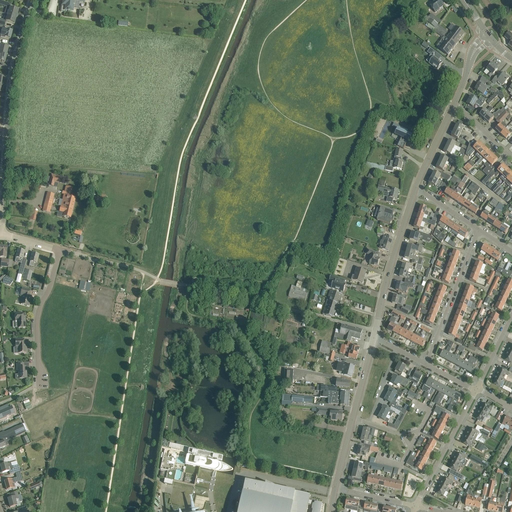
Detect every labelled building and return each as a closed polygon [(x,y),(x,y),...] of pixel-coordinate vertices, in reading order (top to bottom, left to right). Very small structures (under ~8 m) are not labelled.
[(73,9),(78,9),(79,0),(63,0),(63,3),(64,4),(63,5),(63,7),(62,7),(61,12),(65,12),(65,11),(68,11),(68,12),(69,12),(70,12),(73,12),(73,9)] [(432,0),(433,1),(429,4),(435,13),(440,10),(439,9),(444,6),(440,0),(431,0),(432,0)] [(7,7),(5,14),(8,15),(16,17),(18,11),(10,8),(7,7)] [(0,18),(0,24),(5,26),(6,21),(10,23),(14,24),(16,17),(8,15),(7,18),(4,17),(3,19),(3,20),(0,18)] [(426,16),(423,19),(428,22),(425,26),(433,32),(433,31),(438,25),(433,21),(428,18),(426,16)] [(436,17),(433,21),(438,25),(440,22),(441,21),(436,17)] [(438,25),(433,31),(443,38),(444,36),(445,36),(448,32),(445,30),(440,26),(438,25)] [(444,36),(443,38),(455,47),(464,34),(455,27),(450,34),(447,38),(445,36),(444,36)] [(6,31),(2,30),(1,34),(0,33),(0,34),(0,36),(5,37),(7,38),(10,39),(12,31),(10,31),(6,30),(6,31)] [(441,40),(436,46),(439,48),(448,55),(455,47),(443,38),(441,40)] [(0,53),(7,55),(8,48),(0,46),(0,53)] [(430,48),(427,53),(431,55),(434,58),(429,64),(438,70),(442,64),(438,61),(441,56),(430,48)] [(487,69),(484,73),(487,75),(490,77),(493,74),(498,69),(495,66),(492,63),(487,69)] [(496,76),(493,80),(493,81),(495,83),(497,81),(502,86),(509,79),(504,74),(499,79),(496,76)] [(488,80),(482,77),(480,81),(488,85),(491,82),(488,81),(488,80)] [(488,85),(480,81),(475,90),(484,95),(487,89),(495,94),(498,91),(488,85)] [(494,95),(486,102),(489,104),(497,97),(494,95)] [(478,101),(471,97),(467,104),(473,107),(475,103),(479,106),(480,107),(481,107),(484,104),(486,99),(481,96),(478,101)] [(484,119),(489,114),(493,109),(491,107),(487,111),(485,109),(480,115),(484,119)] [(492,116),(489,114),(484,119),(489,123),(494,118),(495,119),(498,115),(497,115),(498,114),(501,116),(506,111),(503,108),(501,111),(499,110),(496,113),(494,114),(492,116)] [(501,134),(506,129),(508,127),(503,122),(506,119),(508,121),(511,118),(508,109),(506,111),(501,116),(496,122),(500,125),(496,129),(501,134)] [(395,128),(391,137),(397,140),(394,145),(404,149),(407,141),(410,142),(413,136),(406,133),(398,129),(399,126),(394,123),(392,127),(395,128)] [(454,130),(461,134),(467,137),(470,134),(462,130),(463,128),(457,124),(454,130)] [(511,130),(508,127),(506,129),(501,134),(506,139),(511,134),(511,132),(511,130)] [(458,139),(461,134),(454,130),(451,136),(458,139)] [(453,149),(464,154),(465,151),(455,146),(456,144),(449,140),(446,146),(453,149)] [(470,156),(475,151),(478,153),(484,147),(479,142),(474,148),(470,144),(466,155),(468,157),(469,155),(470,156)] [(450,155),(453,149),(446,146),(444,152),(450,155)] [(488,151),(484,147),(478,153),(482,157),(488,151)] [(396,149),(395,157),(402,158),(403,150),(396,149)] [(493,155),(488,151),(478,162),(480,164),(484,159),(487,162),(493,155)] [(463,154),(461,158),(457,157),(455,160),(461,163),(465,155),(463,154)] [(488,176),(493,171),(490,168),(498,160),(493,155),(487,162),(484,165),(487,167),(483,172),(486,175),(488,176)] [(442,156),(439,162),(445,165),(448,159),(442,156)] [(396,162),(391,161),(390,167),(386,167),(385,171),(393,172),(393,168),(401,170),(403,162),(396,161),(396,162)] [(443,171),(445,165),(439,162),(436,167),(443,171)] [(468,163),(464,168),(468,173),(473,168),(468,163)] [(493,171),(488,176),(491,179),(495,175),(497,177),(500,173),(502,176),(508,170),(503,165),(495,174),(493,171)] [(511,173),(508,170),(502,176),(505,178),(502,180),(505,182),(511,174),(511,173)] [(441,175),(434,172),(431,177),(438,180),(440,177),(448,181),(445,184),(448,185),(450,182),(453,178),(442,173),(441,175)] [(51,175),(49,182),(54,183),(59,184),(60,177),(51,175)] [(454,176),(450,182),(454,184),(456,183),(458,183),(456,186),(458,187),(462,181),(454,176)] [(462,181),(458,187),(461,190),(469,178),(465,176),(462,181)] [(438,180),(431,177),(429,183),(435,186),(436,184),(442,187),(440,191),(443,193),(448,185),(445,184),(438,180)] [(476,185),(473,190),(472,193),(476,195),(480,188),(476,185)] [(61,206),(67,208),(73,209),(76,198),(70,196),(72,188),(65,186),(64,192),(62,191),(62,194),(63,195),(61,206)] [(399,191),(394,190),(391,189),(379,187),(377,192),(384,194),(384,193),(390,194),(390,198),(388,197),(387,202),(392,203),(393,199),(397,199),(399,191)] [(503,191),(499,188),(495,193),(499,196),(503,191)] [(445,194),(451,198),(454,193),(448,189),(445,194)] [(47,193),(45,202),(52,204),(54,194),(47,193)] [(454,193),(451,198),(457,202),(460,197),(454,193)] [(460,197),(457,202),(463,206),(469,198),(470,196),(467,193),(463,199),(460,197)] [(469,198),(463,206),(469,210),(473,205),(470,203),(471,201),(472,200),(469,198)] [(494,198),(489,205),(496,209),(500,203),(494,198)] [(43,211),(49,213),(52,204),(45,202),(43,211)] [(500,203),(496,209),(502,213),(505,207),(500,203)] [(479,209),(473,205),(469,210),(476,214),(479,209)] [(67,208),(61,206),(59,212),(61,213),(61,216),(70,218),(73,209),(67,208)] [(419,213),(424,215),(427,216),(429,213),(425,212),(427,208),(421,206),(419,213)] [(374,208),(372,216),(378,218),(377,220),(390,224),(392,220),(388,219),(389,215),(393,216),(394,212),(381,207),(380,210),(374,208)] [(36,217),(38,211),(31,210),(29,219),(36,221),(37,218),(36,217)] [(480,218),(487,222),(490,217),(488,215),(489,213),(485,210),(484,213),(480,218)] [(424,215),(419,213),(416,220),(422,222),(431,225),(435,226),(437,219),(434,218),(433,218),(432,221),(423,218),(424,215)] [(443,224),(446,226),(449,221),(443,217),(438,225),(442,227),(443,224)] [(487,222),(493,226),(496,221),(490,217),(487,222)] [(422,222),(416,220),(414,227),(420,229),(422,222)] [(449,221),(446,226),(452,230),(456,225),(449,221)] [(493,226),(499,230),(503,225),(496,221),(493,226)] [(456,225),(452,230),(451,232),(457,236),(458,234),(462,229),(456,225)] [(509,229),(503,225),(499,230),(505,234),(509,229)] [(468,233),(462,229),(458,234),(465,238),(468,233)] [(418,242),(419,239),(426,241),(428,235),(418,232),(417,235),(412,233),(410,240),(418,242)] [(441,233),(437,239),(441,243),(446,236),(441,233)] [(389,238),(384,236),(383,240),(385,241),(383,246),(381,245),(380,248),(389,251),(393,239),(389,238)] [(481,250),(486,254),(490,248),(485,244),(481,250)] [(406,252),(415,254),(416,251),(421,252),(423,247),(417,245),(416,248),(408,245),(406,252)] [(492,258),(496,252),(490,248),(486,254),(492,258)] [(18,250),(17,255),(16,258),(15,262),(19,263),(19,261),(21,262),(24,252),(18,250)] [(380,258),(378,258),(380,254),(368,250),(367,254),(370,255),(369,259),(371,260),(369,264),(374,266),(375,265),(378,266),(380,258)] [(454,251),(451,257),(458,260),(460,254),(454,251)] [(412,263),(416,264),(423,266),(424,260),(414,257),(415,254),(406,252),(405,258),(412,260),(412,263)] [(501,255),(496,252),(492,258),(495,259),(497,261),(498,260),(501,256),(501,255)] [(33,267),(34,263),(37,263),(39,255),(32,254),(29,266),(33,267)] [(451,257),(449,263),(456,266),(458,260),(451,257)] [(1,259),(0,267),(8,268),(9,260),(1,259)] [(474,268),(481,270),(483,264),(476,262),(474,268)] [(449,263),(447,269),(453,272),(456,266),(449,263)] [(401,271),(408,273),(409,269),(412,270),(413,268),(410,267),(410,266),(403,264),(401,271)] [(502,273),(501,274),(510,278),(511,273),(511,264),(511,265),(511,264),(508,270),(508,271),(503,269),(503,270),(502,273)] [(366,272),(361,270),(357,268),(355,273),(357,273),(354,281),(362,283),(366,272)] [(451,278),(453,272),(447,269),(446,272),(435,268),(434,271),(444,275),(451,278)] [(472,274),(478,277),(481,270),(474,268),(472,274)] [(32,271),(24,269),(21,279),(24,280),(23,280),(29,282),(32,271)] [(408,273),(401,271),(399,277),(406,279),(405,282),(411,284),(414,284),(416,278),(411,277),(412,274),(408,273)] [(476,283),(478,277),(472,274),(469,280),(476,283)] [(449,284),(451,278),(444,275),(443,278),(440,277),(439,279),(442,281),(449,284)] [(7,276),(3,280),(11,285),(14,281),(7,276)] [(345,281),(331,276),(329,280),(333,281),(331,288),(343,292),(346,284),(344,284),(345,282),(345,281)] [(410,287),(411,284),(405,282),(404,284),(398,283),(396,290),(402,292),(403,289),(407,290),(408,287),(410,287)] [(306,290),(292,285),(288,297),(305,302),(307,293),(306,293),(306,290)] [(440,286),(438,292),(445,295),(447,289),(440,286)] [(472,295),(475,296),(477,290),(474,289),(474,288),(467,286),(465,292),(472,295)] [(510,294),(503,291),(502,294),(495,291),(497,288),(492,286),(490,292),(493,294),(501,297),(507,300),(510,294)] [(511,288),(506,286),(503,291),(510,294),(511,289),(511,288)] [(31,290),(26,289),(22,288),(21,294),(20,297),(22,297),(21,304),(29,306),(31,296),(29,296),(31,290)] [(331,291),(330,297),(328,297),(326,303),(328,303),(324,315),(333,318),(337,304),(339,305),(342,295),(331,291)] [(438,292),(436,298),(442,301),(445,295),(438,292)] [(463,298),(469,301),(472,295),(465,292),(463,298)] [(399,297),(394,296),(392,303),(398,305),(402,306),(404,299),(406,300),(407,296),(400,294),(399,297)] [(440,307),(442,301),(436,298),(433,297),(430,303),(440,307)] [(501,297),(498,303),(504,306),(507,300),(501,297)] [(463,298),(460,304),(467,307),(469,301),(463,298)] [(431,310),(438,313),(440,307),(430,303),(428,309),(431,310)] [(504,306),(498,303),(496,306),(493,305),(492,307),(495,309),(501,312),(504,306)] [(458,310),(465,313),(467,307),(460,304),(458,310)] [(422,309),(420,313),(435,319),(438,313),(431,310),(430,312),(422,309)] [(462,319),(465,313),(458,310),(455,317),(462,319)] [(492,316),(490,319),(496,322),(499,316),(493,313),(493,314),(490,312),(488,315),(492,316)] [(23,313),(18,313),(15,313),(15,321),(17,321),(17,328),(25,328),(25,323),(26,323),(25,317),(23,317),(23,313)] [(433,325),(435,319),(426,315),(423,323),(426,325),(427,322),(433,325)] [(388,330),(394,333),(397,326),(393,325),(396,319),(392,317),(389,322),(391,323),(388,330)] [(453,323),(460,325),(462,319),(455,317),(453,323)] [(482,323),(494,328),(496,322),(490,319),(489,322),(484,319),(482,322),(482,323)] [(408,332),(405,339),(411,342),(414,335),(411,334),(417,324),(414,322),(412,325),(408,332)] [(453,323),(451,329),(457,331),(460,325),(453,323)] [(486,329),(485,331),(491,334),(494,328),(482,323),(481,326),(486,329)] [(338,339),(350,342),(352,338),(360,340),(363,330),(342,325),(340,334),(335,333),(334,338),(338,339)] [(405,325),(403,329),(399,336),(405,339),(408,332),(406,331),(409,327),(405,325)] [(394,333),(399,336),(403,329),(397,326),(394,333)] [(456,335),(457,331),(451,329),(448,335),(455,338),(455,337),(459,339),(460,336),(456,335)] [(482,337),(488,340),(491,334),(485,331),(482,337)] [(411,342),(416,345),(420,338),(414,335),(411,342)] [(482,337),(479,342),(485,345),(488,340),(482,337)] [(425,341),(420,338),(416,345),(422,348),(425,341)] [(24,339),(19,340),(15,340),(15,348),(18,348),(18,353),(26,353),(26,348),(27,348),(26,345),(26,342),(24,343),(24,339)] [(440,357),(446,360),(452,349),(451,348),(454,343),(449,340),(447,344),(449,345),(446,352),(443,351),(440,357)] [(332,343),(322,341),(319,352),(329,355),(332,343)] [(341,349),(358,354),(360,348),(351,345),(352,343),(348,342),(347,347),(342,345),(341,349)] [(485,345),(479,342),(478,346),(474,344),(474,346),(470,344),(468,348),(475,352),(475,351),(474,351),(476,348),(483,351),(485,345)] [(358,354),(341,349),(340,353),(349,356),(348,358),(356,360),(358,354)] [(454,350),(452,349),(446,360),(451,363),(454,356),(451,355),(454,350)] [(456,366),(461,368),(464,362),(462,361),(466,354),(463,352),(463,353),(459,359),(456,366)] [(456,366),(459,359),(454,356),(451,363),(456,366)] [(464,362),(461,368),(467,371),(474,358),(471,356),(467,363),(464,362)] [(478,360),(474,358),(467,371),(472,374),(475,368),(473,366),(474,364),(475,364),(478,360)] [(24,363),(19,364),(16,364),(17,372),(19,372),(19,379),(27,379),(27,373),(28,373),(27,367),(24,367),(24,363)] [(400,363),(394,373),(401,376),(404,370),(409,372),(407,375),(410,377),(411,375),(413,371),(400,363)] [(339,364),(337,371),(340,371),(339,374),(344,375),(352,378),(354,368),(347,365),(346,366),(339,364)] [(500,368),(497,376),(503,379),(505,375),(507,376),(509,372),(500,368)] [(294,370),(286,369),(285,369),(284,383),(293,384),(294,370)] [(410,377),(408,380),(409,380),(417,385),(422,375),(416,372),(414,376),(411,375),(410,377)] [(408,380),(400,376),(399,378),(394,375),(392,378),(393,379),(391,383),(393,384),(394,385),(394,384),(397,386),(398,383),(401,385),(401,383),(406,385),(408,380)] [(497,376),(493,384),(503,389),(504,386),(508,388),(506,391),(511,393),(511,391),(511,383),(506,381),(503,380),(503,379),(497,376)] [(429,393),(435,382),(429,379),(426,385),(425,384),(422,390),(422,391),(426,392),(429,393)] [(337,380),(336,386),(349,388),(350,382),(345,381),(346,381),(337,380)] [(440,385),(435,382),(429,393),(426,398),(429,400),(434,390),(437,391),(440,385)] [(321,394),(320,397),(329,398),(349,400),(349,393),(337,392),(337,388),(327,387),(327,386),(321,385),(321,387),(321,391),(321,392),(323,392),(323,394),(321,394)] [(434,403),(436,404),(445,388),(440,385),(437,391),(439,392),(437,396),(434,403)] [(445,388),(436,404),(441,407),(442,405),(440,404),(445,395),(448,397),(451,391),(445,388)] [(388,395),(397,400),(398,397),(400,398),(403,393),(398,390),(396,392),(390,389),(389,391),(388,395)] [(451,402),(453,399),(456,393),(451,391),(448,397),(450,398),(447,403),(450,405),(451,402)] [(453,399),(458,402),(461,396),(456,393),(453,399)] [(388,395),(385,400),(391,403),(396,406),(398,403),(396,402),(397,400),(388,395)] [(329,398),(328,404),(340,405),(340,406),(348,406),(349,400),(329,398)] [(484,403),(479,411),(486,415),(489,410),(490,411),(492,408),(484,403)] [(0,419),(15,413),(12,406),(0,411),(0,419)] [(384,407),(381,412),(387,415),(391,417),(394,412),(390,410),(384,407)] [(443,417),(441,420),(447,423),(450,417),(444,414),(446,411),(437,407),(434,412),(443,417)] [(331,409),(328,409),(316,408),(316,415),(327,416),(328,415),(330,416),(330,417),(331,417),(331,420),(337,421),(337,419),(342,420),(343,413),(335,412),(331,412),(331,409)] [(488,416),(486,415),(479,411),(475,419),(482,422),(485,418),(486,418),(488,416)] [(386,418),(387,415),(381,412),(378,417),(388,422),(389,420),(386,418)] [(506,425),(510,427),(511,424),(511,419),(507,416),(502,424),(505,426),(506,425)] [(447,423),(441,420),(438,425),(444,429),(447,423)] [(5,433),(4,432),(0,433),(0,439),(1,441),(0,441),(0,448),(6,446),(9,445),(7,441),(26,432),(22,424),(5,433)] [(435,431),(441,434),(444,429),(438,425),(435,431)] [(470,428),(467,436),(475,440),(479,432),(470,428)] [(430,434),(428,432),(427,435),(431,438),(432,437),(438,440),(441,434),(435,431),(433,434),(431,433),(430,434)] [(372,437),(369,436),(362,435),(361,441),(370,443),(369,446),(376,448),(377,445),(374,445),(375,442),(371,442),(372,437)] [(473,443),(475,440),(467,436),(462,443),(469,447),(472,442),(473,443)] [(425,444),(427,445),(434,449),(437,443),(430,440),(429,442),(424,439),(422,442),(422,443),(425,444)] [(176,445),(170,443),(169,448),(187,452),(188,447),(180,446),(176,445)] [(485,447),(479,444),(476,449),(482,452),(485,447)] [(424,451),(431,454),(434,449),(427,445),(424,451)] [(371,447),(365,446),(364,449),(359,448),(357,455),(366,457),(367,453),(369,453),(371,447)] [(165,449),(161,469),(168,471),(174,468),(175,462),(176,456),(172,455),(171,457),(168,456),(169,451),(165,450),(166,450),(165,449)] [(186,470),(183,483),(212,490),(216,472),(220,472),(223,472),(226,472),(229,472),(231,472),(233,471),(233,470),(232,468),(230,467),(228,466),(225,464),(222,463),(218,462),(218,461),(222,462),(223,458),(212,455),(212,453),(206,451),(205,454),(190,450),(189,455),(193,456),(192,457),(191,457),(192,456),(189,456),(188,456),(188,457),(185,467),(184,467),(183,470),(184,470),(186,470)] [(428,460),(431,454),(424,451),(423,453),(418,451),(416,454),(428,460)] [(428,460),(416,454),(412,452),(409,458),(425,466),(428,460)] [(453,460),(460,464),(462,459),(464,460),(466,457),(457,453),(453,460)] [(422,471),(425,466),(409,458),(406,463),(415,468),(422,471)] [(462,465),(460,464),(453,460),(449,468),(456,472),(458,467),(460,468),(462,465)] [(7,464),(0,466),(1,470),(0,470),(1,473),(2,473),(9,471),(10,475),(15,473),(20,472),(20,470),(19,465),(14,466),(12,466),(11,463),(7,464)] [(355,464),(354,470),(361,472),(363,465),(355,464)] [(177,468),(174,481),(183,483),(186,470),(184,470),(183,470),(177,468)] [(367,474),(361,472),(354,470),(352,477),(354,478),(354,481),(361,482),(362,479),(360,479),(361,476),(366,477),(367,474)] [(456,472),(454,476),(462,481),(464,477),(456,472)] [(440,485),(447,489),(449,484),(451,485),(453,482),(444,477),(440,485)] [(13,479),(4,481),(7,490),(15,488),(13,479)] [(306,511),(307,511),(308,505),(312,506),(313,499),(310,499),(310,495),(246,481),(239,511),(306,511)] [(29,486),(31,490),(40,486),(42,485),(41,482),(39,483),(39,482),(29,486)] [(447,489),(440,485),(436,493),(443,496),(445,492),(447,493),(449,490),(447,489)] [(17,492),(11,494),(12,498),(8,499),(10,508),(17,506),(17,507),(20,506),(19,502),(23,501),(21,495),(18,496),(17,492)] [(193,494),(191,494),(192,511),(187,511),(182,511),(182,508),(180,508),(179,511),(203,511),(205,511),(206,511),(205,510),(205,509),(197,510),(193,494)] [(473,507),(475,496),(475,495),(471,495),(471,496),(467,495),(465,505),(473,507)] [(475,496),(473,507),(480,508),(482,499),(478,498),(479,497),(475,496)] [(495,511),(497,504),(498,498),(494,498),(494,501),(490,500),(488,510),(495,511)] [(313,510),(312,511),(320,511),(322,504),(315,503),(316,500),(317,501),(317,500),(313,499),(312,506),(312,509),(313,510)] [(345,509),(351,510),(353,500),(347,499),(345,509)] [(359,502),(353,500),(351,510),(357,511),(360,511),(361,510),(358,509),(359,502)] [(363,511),(369,511),(372,504),(365,503),(365,504),(362,504),(361,510),(360,511),(363,511)] [(497,504),(495,511),(496,511),(502,511),(505,504),(501,503),(500,505),(497,504)]
